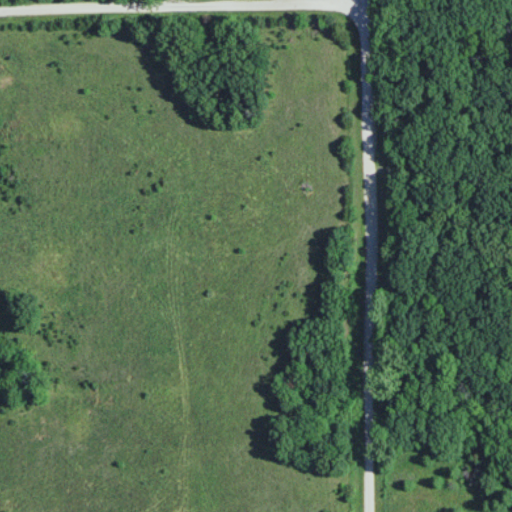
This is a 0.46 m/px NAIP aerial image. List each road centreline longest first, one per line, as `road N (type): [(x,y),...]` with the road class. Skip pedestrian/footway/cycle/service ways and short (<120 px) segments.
road 1 (residential): [(369,511),(366,0)]
road 2 (residential): [(0,7),(366,1)]
